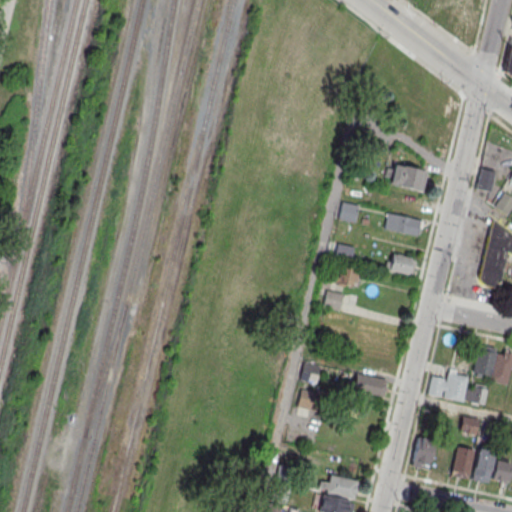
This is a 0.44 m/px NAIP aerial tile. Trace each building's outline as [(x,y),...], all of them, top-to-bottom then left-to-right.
[(450,32),(467,42),(482,17),(466,7),(450,32)] [(511,43),(497,68),(511,76),(511,43)] [(405,89),(410,63),(392,60),(387,85),(405,89)] [(421,190),(425,170),(392,163),(389,183),(421,190)] [(494,170),(480,167),(475,188),(489,192),(494,170)] [(494,207),(508,214),(511,206),(511,196),(501,192),(494,207)] [(358,203),(341,201),(338,219),(354,222),(358,203)] [(421,219),(386,212),(383,229),(418,235),(421,219)] [(511,232),(488,228),(476,283),(497,287),(504,254),(511,256),(511,232)] [(349,262),(353,247),(337,242),(332,258),(349,262)] [(414,257),(390,253),(387,270),(411,274),(414,257)] [(328,281),(354,287),(359,269),(340,265),(338,274),(330,272),(328,281)] [(342,293),(325,290),(322,307),(339,310),(342,293)] [(511,355),(495,352),(488,382),(505,385),(511,355)] [(315,383),(319,365),(303,361),(298,379),(315,383)] [(387,382),(353,370),(348,387),(381,399),(387,382)] [(483,404),(486,388),(466,385),(468,374),(447,371),(446,378),(430,376),(427,395),(483,404)] [(296,406),(317,410),(320,393),(299,388),(296,406)] [(478,418),(462,414),(458,431),(474,435),(478,418)] [(416,437),(409,467),(426,470),(433,440),(416,437)] [(455,446),(449,476),(466,480),(472,450),(455,446)] [(476,449),(470,479),(486,483),(493,453),(476,449)] [(493,461),(489,480),(506,484),(510,464),(493,461)] [(357,479),(329,474),(327,482),(319,480),(317,492),(319,492),(316,511),(323,511),(350,511),(353,500),(357,479)]
